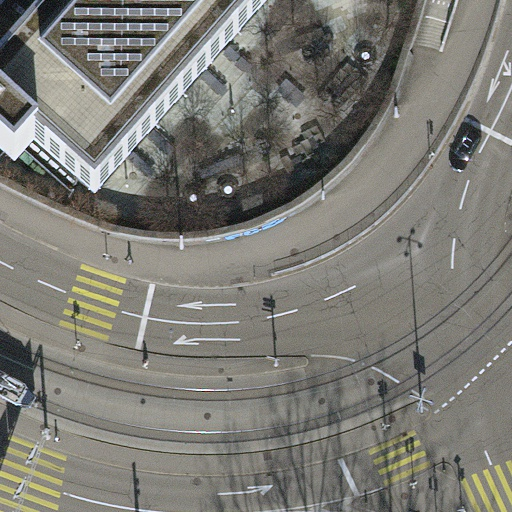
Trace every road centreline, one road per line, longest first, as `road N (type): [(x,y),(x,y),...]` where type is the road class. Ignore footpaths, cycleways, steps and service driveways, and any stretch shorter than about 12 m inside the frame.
road 1 (secondary): [(405,254),(300,305),(187,319),(92,305),(0,261)]
road 2 (secondary): [(249,511),(352,480),(468,425)]
road 3 (primary): [(511,98),(440,221),(405,254)]
road 4 (primary): [(405,254),(431,346),(468,425)]
road 5 (secondary): [(511,347),(405,254)]
